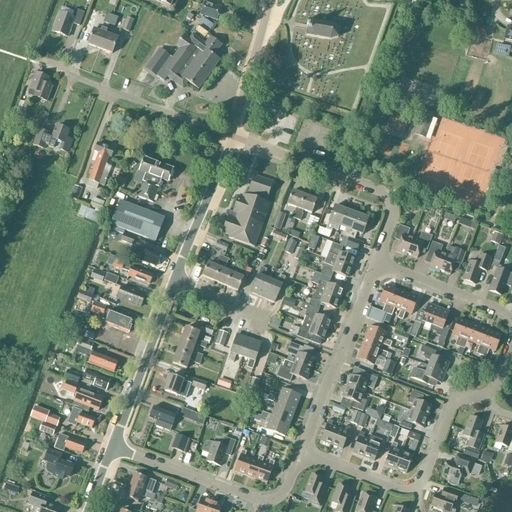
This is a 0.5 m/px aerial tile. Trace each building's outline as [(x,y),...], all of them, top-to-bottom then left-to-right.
[(221,8),(204,2),(200,16),(217,21),(221,8)] [(75,10),(74,12),(62,8),(54,32),(67,36),(72,23),(79,26),(84,13),(75,10)] [(109,24),(112,16),(107,14),(104,22),(109,24)] [(117,18),(112,16),(109,24),(114,26),(117,18)] [(134,21),(127,18),(122,30),(129,33),(134,21)] [(338,38),(339,30),(333,25),(308,20),(305,36),(330,40),(338,38)] [(475,25),(473,35),(487,38),(489,28),(475,25)] [(100,50),(107,31),(102,29),(100,32),(94,29),(88,45),(100,50)] [(107,31),(100,50),(112,54),(118,39),(111,36),(112,33),(107,31)] [(190,39),(184,36),(176,46),(180,49),(173,59),(160,49),(147,67),(155,73),(154,75),(163,82),(164,81),(166,77),(172,81),(174,80),(178,82),(176,84),(183,89),(186,84),(185,83),(187,82),(198,90),(219,61),(213,57),(221,46),(210,38),(205,45),(192,36),(190,39)] [(281,65),(286,67),(289,59),(284,57),(281,65)] [(47,84),(49,78),(36,73),(32,83),(30,90),(35,91),(33,97),(46,102),(53,86),(47,84)] [(20,102),(15,116),(24,119),(29,105),(20,102)] [(431,114),(421,111),(413,134),(423,138),(431,114)] [(404,130),(408,118),(391,113),(388,125),(404,130)] [(66,138),(69,131),(56,126),(52,138),(49,136),(50,134),(39,130),(33,146),(44,150),(44,149),(43,149),(45,145),(54,148),(56,141),(63,144),(60,150),(68,153),(72,141),(66,138)] [(87,185),(97,189),(98,185),(103,186),(111,167),(106,165),(108,157),(111,158),(114,150),(97,144),(94,152),(98,153),(87,185)] [(167,182),(172,170),(144,159),(135,182),(142,185),(137,197),(153,203),(161,180),(167,182)] [(495,161),(491,171),(497,173),(501,163),(495,161)] [(122,174),(122,184),(132,184),(131,174),(122,174)] [(262,180),(254,177),(248,193),(250,193),(248,197),(243,195),(242,198),(238,197),(233,212),(230,211),(228,217),(222,233),(229,236),(228,239),(254,248),(270,204),(267,203),(270,196),(275,185),(266,181),(262,180)] [(82,188),(75,186),(70,199),(77,202),(82,188)] [(291,218),(296,220),(305,196),(292,191),(287,205),(296,209),(295,212),(293,212),(291,218)] [(317,200),(305,196),(296,220),(300,222),(303,215),(301,214),(303,211),(311,214),(317,200)] [(85,209),(90,210),(93,202),(87,200),(85,209)] [(164,219),(120,202),(111,225),(155,242),(164,219)] [(93,204),(90,213),(103,217),(106,207),(93,204)] [(321,220),(316,234),(323,237),(326,230),(331,232),(332,229),(338,231),(340,227),(345,211),(334,206),(328,222),(321,220)] [(357,215),(345,211),(340,227),(345,229),(343,236),(348,238),(357,215)] [(368,219),(357,215),(348,238),(354,240),(356,233),(362,235),(368,219)] [(396,253),(406,256),(406,255),(412,240),(407,237),(409,230),(399,226),(395,237),(401,239),(396,253)] [(412,240),(406,255),(417,259),(422,246),(428,248),(432,237),(421,233),(418,241),(413,238),(412,240)] [(123,234),(123,235),(121,241),(132,245),(135,239),(123,234)] [(319,240),(312,237),(307,249),(314,252),(319,240)] [(297,243),(289,240),(284,252),(291,256),(297,243)] [(359,244),(349,240),(346,247),(356,251),(359,244)] [(228,246),(217,241),(215,247),(226,252),(228,246)] [(365,249),(374,251),(376,245),(367,242),(365,249)] [(332,243),(326,259),(351,269),(355,259),(340,253),(343,247),(332,243)] [(439,273),(439,272),(445,256),(440,254),(442,246),(432,243),(428,253),(434,256),(429,269),(439,273)] [(133,257),(141,261),(141,262),(155,267),(160,255),(146,249),(146,250),(137,247),(133,257)] [(505,249),(499,247),(493,261),(499,263),(505,249)] [(293,258),(298,261),(303,252),(297,249),(293,258)] [(452,257),(446,255),(445,256),(439,272),(450,276),(455,262),(461,264),(465,253),(454,249),(452,257)] [(486,272),(491,259),(480,255),(476,265),(470,262),(462,281),(475,285),(481,270),(486,272)] [(202,277),(214,282),(224,258),(220,256),(217,263),(218,263),(217,267),(208,263),(202,277)] [(138,270),(124,265),(125,262),(116,258),(112,267),(122,270),(129,273),(127,276),(134,279),(149,285),(153,276),(138,270)] [(214,282),(226,287),(231,273),(223,269),(225,266),(226,266),(229,260),(224,258),(214,282)] [(326,259),(320,275),(331,279),(333,273),(348,278),(351,269),(326,259)] [(236,263),(231,273),(226,287),(237,292),(243,278),(235,274),(236,271),(237,271),(240,265),(236,263)] [(250,293),(262,298),(270,280),(263,278),(267,270),(261,267),(258,275),(250,293)] [(318,286),(316,291),(340,300),(343,290),(329,284),(331,279),(320,275),(315,272),(311,283),(318,286)] [(118,278),(114,276),(107,274),(104,281),(116,285),(118,278)] [(276,283),(270,280),(262,298),(274,303),(282,285),(285,278),(280,275),(276,283)] [(501,296),(507,279),(495,275),(489,292),(501,296)] [(387,315),(396,290),(385,286),(379,303),(385,305),(382,313),(387,315)] [(140,308),(145,296),(122,287),(117,299),(140,308)] [(93,296),(80,290),(76,299),(90,304),(93,296)] [(401,311),(407,294),(396,290),(387,315),(391,317),(395,309),(401,311)] [(340,300),(316,291),(314,296),(312,295),(308,306),(319,309),(321,304),(336,310),(340,300)] [(407,294),(401,311),(398,319),(402,321),(405,313),(412,315),(418,298),(407,294)] [(128,334),(131,326),(131,325),(133,321),(109,311),(109,312),(105,310),(106,307),(94,303),(90,312),(99,316),(99,318),(105,321),(104,325),(128,334)] [(319,309),(304,304),(302,310),(306,311),(304,316),(306,317),(304,322),(328,331),(332,321),(317,316),(319,309)] [(421,322),(432,326),(438,309),(428,305),(421,322)] [(449,313),(438,309),(432,326),(438,329),(436,335),(440,337),(438,342),(443,344),(449,330),(443,328),(449,313)] [(371,320),(383,325),(385,318),(373,314),(371,320)] [(284,324),(286,316),(278,315),(277,323),(284,324)] [(459,348),(469,323),(458,319),(452,336),(458,338),(455,346),(459,348)] [(324,341),(328,331),(304,322),(302,327),(295,324),(291,335),(307,341),(309,335),(324,341)] [(415,338),(421,324),(415,322),(409,336),(415,338)] [(412,326),(407,323),(403,333),(409,335),(412,326)] [(473,344),(480,327),(469,323),(459,348),(464,350),(467,342),(473,344)] [(200,331),(211,335),(214,330),(203,325),(200,331)] [(365,338),(382,344),(390,347),(392,343),(384,340),(386,333),(369,327),(365,338)] [(481,356),(491,331),(480,327),(473,344),(479,346),(476,354),(481,356)] [(185,328),(181,340),(195,345),(205,349),(207,344),(200,342),(200,343),(196,342),(200,333),(185,328)] [(409,336),(395,330),(392,339),(405,344),(409,336)] [(215,345),(223,347),(227,334),(220,331),(215,345)] [(491,331),(481,356),(486,358),(489,350),(495,353),(502,336),(491,331)] [(236,355),(243,358),(249,339),(236,335),(230,353),(228,361),(233,363),(236,355)] [(380,351),(382,344),(365,338),(361,349),(386,358),(388,354),(380,351)] [(261,344),(249,339),(243,358),(249,360),(246,368),(252,370),(255,362),(261,344)] [(86,363),(95,366),(113,373),(117,362),(99,355),(91,351),(93,345),(80,340),(75,352),(88,357),(86,363)] [(181,340),(177,352),(201,361),(203,356),(196,354),(196,355),(192,354),(195,345),(181,340)] [(296,357),(294,364),(310,370),(314,359),(301,354),(303,348),(290,343),(286,353),(296,357)] [(430,361),(428,367),(445,374),(449,364),(434,358),(436,352),(422,347),(420,352),(424,354),(423,357),(424,359),(430,361)] [(384,363),(386,358),(361,349),(357,360),(374,366),(376,360),(384,363)] [(199,365),(201,361),(177,352),(172,364),(187,369),(190,360),(193,362),(193,363),(199,365)] [(290,383),(292,376),(306,381),(310,370),(294,364),(284,361),(282,367),(280,366),(276,377),(290,383)] [(391,370),(379,366),(377,372),(389,377),(391,370)] [(441,384),(445,374),(428,367),(425,374),(414,369),(410,379),(424,384),(426,378),(441,384)] [(83,379),(90,382),(89,384),(93,386),(93,387),(106,391),(110,381),(98,376),(99,373),(87,369),(83,379)] [(77,383),(80,376),(67,371),(64,378),(77,383)] [(350,376),(346,387),(364,394),(366,387),(373,390),(377,379),(364,374),(362,380),(350,376)] [(187,389),(189,383),(183,381),(170,376),(164,392),(178,396),(181,387),(187,389)] [(260,380),(252,378),(248,392),(255,394),(260,380)] [(204,391),(207,384),(194,379),(192,387),(204,391)] [(78,386),(66,381),(63,391),(74,395),(73,398),(75,398),(72,406),(88,412),(90,408),(98,411),(103,398),(89,393),(88,396),(76,391),(78,386)] [(362,400),(364,394),(346,387),(342,398),(353,402),(351,408),(362,412),(367,402),(362,400)] [(282,389),(278,399),(296,407),(300,396),(282,389)] [(412,405),(410,411),(428,418),(432,407),(421,403),(423,397),(412,392),(408,403),(412,405)] [(278,399),(274,410),(293,417),(296,407),(278,399)] [(345,409),(334,404),(332,411),(343,415),(345,409)] [(49,412),(34,406),(30,418),(45,424),(49,412)] [(176,415),(169,413),(154,407),(150,418),(157,421),(155,426),(170,432),(176,415)] [(183,407),(180,416),(203,425),(206,416),(183,407)] [(76,427),(77,423),(92,429),(95,420),(81,414),(82,411),(73,408),(67,424),(76,427)] [(274,410),(270,420),(289,427),(293,417),(274,410)] [(361,414),(354,411),(350,423),(357,425),(361,414)] [(424,429),(428,418),(410,411),(408,417),(403,416),(399,426),(410,431),(413,425),(424,429)] [(368,417),(362,414),(357,426),(364,428),(368,417)] [(483,437),(477,435),(482,422),(470,417),(463,436),(470,439),(467,447),(478,451),(483,437)] [(285,438),(289,427),(270,420),(266,430),(285,438)] [(320,441),(331,446),(338,429),(331,427),(333,422),(329,420),(327,425),(320,441)] [(262,432),(265,427),(250,422),(246,428),(262,432)] [(39,431),(52,436),(55,428),(42,423),(39,431)] [(387,440),(393,426),(388,424),(382,438),(387,440)] [(395,440),(399,428),(393,426),(389,437),(395,440)] [(344,431),(338,429),(331,446),(342,450),(349,433),(350,428),(346,427),(344,431)] [(495,444),(507,448),(506,452),(511,453),(511,430),(501,427),(495,444)] [(352,453),(363,458),(369,441),(363,439),(365,434),(360,432),(359,437),(352,453)] [(408,455),(402,452),(395,470),(406,474),(421,437),(409,432),(407,438),(413,440),(408,455)] [(454,441),(460,443),(463,437),(457,434),(454,441)] [(54,449),(63,452),(65,448),(75,452),(75,451),(82,454),(85,445),(78,442),(59,435),(54,449)] [(188,440),(177,435),(172,449),(183,453),(188,440)] [(371,436),(369,441),(363,458),(374,462),(380,445),(382,441),(371,436)] [(213,443),(205,443),(202,451),(210,454),(207,462),(219,467),(223,454),(230,457),(235,442),(224,438),(221,446),(213,443)] [(288,440),(285,445),(292,448),(294,443),(288,440)] [(23,442),(20,450),(27,452),(29,444),(23,442)] [(384,466),(395,470),(402,452),(395,450),(397,445),(393,443),(384,466)] [(273,448),(285,453),(287,448),(275,444),(273,448)] [(74,466),(60,460),(62,454),(49,449),(44,461),(48,463),(47,466),(46,469),(47,472),(50,474),(53,475),(53,476),(62,480),(64,475),(70,478),(74,466)] [(245,476),(251,459),(244,457),(246,452),(242,451),(234,472),(245,476)] [(483,451),(480,459),(490,463),(493,454),(483,451)] [(256,480),(262,463),(263,458),(259,457),(257,461),(251,459),(245,476),(256,480)] [(478,475),(481,467),(458,459),(456,465),(447,462),(442,474),(450,477),(448,482),(449,484),(451,485),(453,486),(455,486),(456,486),(458,485),(458,483),(462,473),(469,475),(470,472),(478,475)] [(262,463),(256,480),(267,484),(273,467),(274,462),(270,461),(268,465),(262,463)] [(149,493),(154,481),(135,474),(130,486),(149,493)] [(319,507),(324,494),(318,492),(323,479),(311,475),(304,493),(311,495),(308,503),(319,507)] [(178,484),(167,480),(165,487),(176,491),(178,484)] [(347,511),(351,504),(345,501),(350,489),(338,485),(331,503),(338,506),(335,511),(347,511)] [(149,493),(130,486),(126,498),(137,503),(140,496),(153,501),(155,495),(149,493)] [(436,494),(431,507),(442,511),(441,511),(454,511),(455,511),(452,506),(454,501),(455,501),(458,494),(444,489),(442,496),(436,494)] [(56,511),(58,509),(43,504),(46,498),(33,493),(28,505),(34,507),(32,511),(56,511)] [(372,511),(371,511),(376,499),(362,494),(355,511),(372,511)] [(207,511),(211,502),(201,498),(196,511),(190,509),(189,511),(207,511)] [(219,511),(222,506),(211,502),(207,511),(219,511)]
